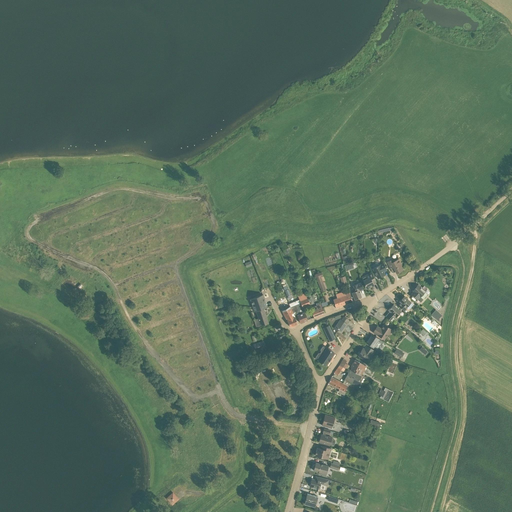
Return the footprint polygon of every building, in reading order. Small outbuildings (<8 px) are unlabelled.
[(281,246),(284,253),(286,253),(288,253),(289,252),(289,251),(291,250),(289,248),(286,243),(281,246)] [(402,265),(399,260),(399,259),(394,261),(393,259),(387,262),(390,268),(393,267),(396,273),(403,270),(401,265),(402,265)] [(387,269),(384,265),(383,263),(373,268),(378,278),(385,275),(383,272),(384,271),(387,269)] [(326,290),(321,277),(323,276),(321,272),(315,274),(316,278),(317,278),(321,291),(326,290)] [(376,281),(374,277),(371,272),(361,277),(367,289),(374,285),(373,283),(376,281)] [(340,286),(347,284),(345,276),(340,278),(342,282),(339,283),(340,286)] [(361,297),(359,290),(363,288),(361,283),(357,284),(356,284),(354,285),(355,289),(356,291),(352,292),(355,299),(361,297)] [(425,292),(425,291),(422,288),(418,285),(417,286),(416,286),(415,287),(415,288),(413,290),(414,291),(411,294),(418,300),(418,299),(421,302),(428,294),(425,292)] [(333,300),(334,303),(336,307),(353,302),(349,290),(342,292),(336,294),(337,298),(333,300)] [(256,327),(264,325),(268,323),(264,308),(267,307),(263,295),(250,299),(254,312),(256,312),(258,318),(254,320),(256,327)] [(398,305),(403,309),(405,311),(406,310),(408,308),(409,309),(413,305),(413,304),(404,296),(399,301),(401,302),(398,305)] [(281,300),(285,308),(289,306),(285,298),(281,300)] [(310,305),(307,298),(300,301),(303,308),(310,305)] [(324,313),(323,309),(320,302),(316,304),(317,305),(310,308),(314,318),(324,313)] [(303,309),(301,303),(294,306),(291,307),(290,307),(295,316),(297,315),(300,323),(308,320),(303,309)] [(401,312),(398,309),(394,305),(391,307),(388,310),(391,312),(390,313),(389,313),(386,316),(392,322),(401,312)] [(295,316),(290,307),(287,309),(282,311),(290,327),(298,324),(295,316)] [(442,315),(436,309),(431,314),(437,320),(442,315)] [(340,319),(334,328),(341,333),(347,324),(346,323),(349,320),(343,317),(341,320),(340,319)] [(393,330),(388,327),(384,324),(381,329),(377,326),(373,332),(385,339),(388,334),(389,335),(393,330)] [(324,328),(330,341),(335,339),(329,325),(324,328)] [(420,333),(423,336),(425,338),(429,334),(427,333),(423,329),(420,333)] [(372,334),(366,343),(377,350),(383,342),(372,334)] [(264,341),(253,344),(255,350),(265,347),(264,341)] [(372,355),(375,351),(366,345),(364,349),(363,348),(360,352),(359,351),(358,354),(359,354),(358,355),(366,361),(370,355),(372,355)] [(328,361),(329,362),(332,357),(331,357),(334,353),(327,348),(324,347),(323,347),(321,350),(321,351),(320,353),(318,353),(316,357),(316,359),(325,366),(328,361)] [(405,353),(397,349),(394,353),(402,357),(405,353)] [(340,365),(346,368),(347,369),(349,366),(345,363),(347,361),(344,359),(340,365)] [(367,366),(360,362),(355,360),(351,367),(352,367),(351,370),(364,377),(365,378),(366,377),(362,375),(367,366)] [(345,369),(346,368),(340,365),(335,373),(338,375),(343,367),(345,369)] [(345,380),(350,383),(360,388),(365,379),(363,378),(364,377),(351,370),(350,370),(345,380)] [(344,395),(349,386),(343,383),(331,377),(328,383),(340,389),(338,392),(344,395)] [(385,387),(384,391),(385,392),(383,396),(381,396),(380,398),(389,402),(394,392),(385,387)] [(335,418),(330,416),(325,415),(322,425),(332,428),(335,418)] [(319,442),(324,444),(330,445),(333,445),(335,444),(335,441),(334,439),(332,438),(332,437),(325,435),(326,433),(332,435),(333,431),(331,431),(324,429),(323,432),(322,435),(321,434),(319,442)] [(332,448),(326,447),(321,446),(321,449),(317,448),(315,455),(320,457),(326,458),(329,459),(332,448)] [(329,466),(321,464),(316,463),(315,464),(313,465),(313,467),(313,469),(314,469),(314,470),(320,472),(320,474),(326,476),(329,466)] [(312,479),(310,486),(319,489),(320,484),(327,486),(329,480),(318,477),(317,480),(312,479)] [(166,498),(172,505),(179,499),(173,492),(166,498)] [(318,497),(312,495),(307,494),(304,504),(315,507),(316,504),(317,504),(317,503),(318,503),(318,502),(318,501),(318,500),(317,500),(318,497)]
